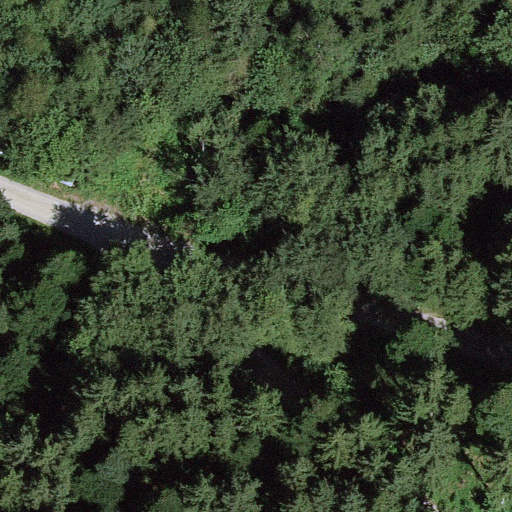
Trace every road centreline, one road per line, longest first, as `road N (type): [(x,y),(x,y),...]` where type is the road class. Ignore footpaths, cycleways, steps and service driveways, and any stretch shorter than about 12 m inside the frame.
road 1 (track): [(0,181),(153,250),(511,339)]
road 2 (track): [(176,256),(201,307),(435,511)]
road 3 (track): [(153,250),(0,392)]
